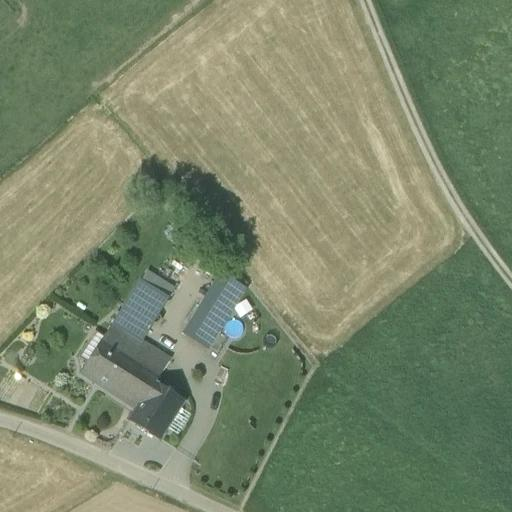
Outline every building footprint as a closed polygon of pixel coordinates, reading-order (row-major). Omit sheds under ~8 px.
[(199,239),(181,222),(168,237),(186,254),(199,239)] [(222,277),(185,336),(207,349),(243,291),(222,277)] [(168,300),(141,283),(129,301),(157,318),(168,300)] [(157,318),(129,301),(112,327),(140,345),(141,344),(157,318)] [(170,362),(141,344),(140,345),(112,327),(105,339),(164,372),(170,362)] [(164,372),(105,339),(81,376),(137,412),(137,413),(154,386),(164,372)] [(182,404),(154,386),(137,413),(137,412),(130,422),(159,441),(182,404)]
